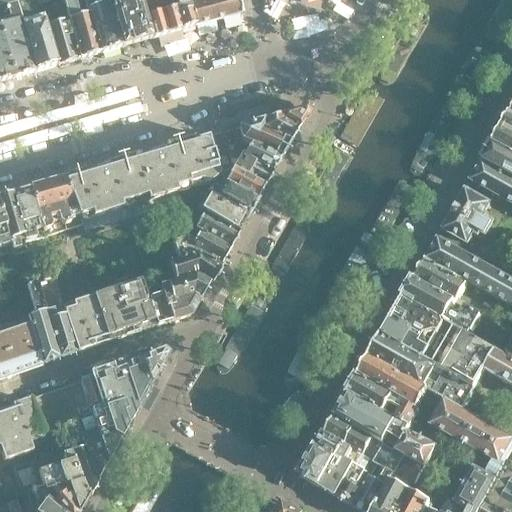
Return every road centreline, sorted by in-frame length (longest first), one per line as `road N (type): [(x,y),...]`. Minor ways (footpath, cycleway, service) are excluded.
road 1 (residential): [(275,482),(511,66)]
road 2 (residential): [(338,88),(204,330)]
road 3 (residential): [(0,396),(204,330)]
road 4 (residential): [(0,168),(138,127),(192,88)]
road 5 (residential): [(192,88),(106,83),(0,114)]
road 6 (residential): [(275,482),(156,409)]
